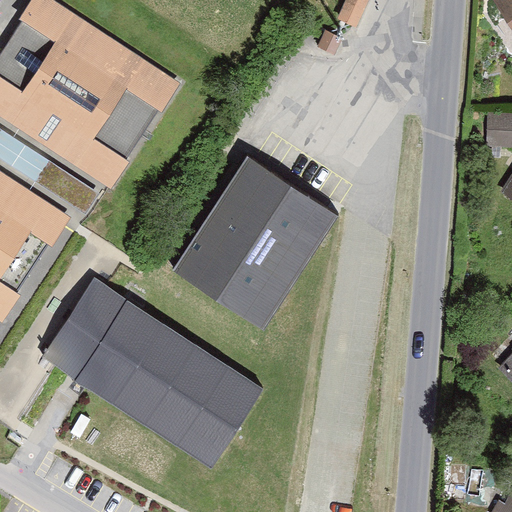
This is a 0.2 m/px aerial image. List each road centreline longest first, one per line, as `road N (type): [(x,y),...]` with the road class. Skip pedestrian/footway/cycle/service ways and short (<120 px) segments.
road 1 (tertiary): [(449,0),(412,511)]
road 2 (unclassified): [(313,511),(356,227),(390,73)]
